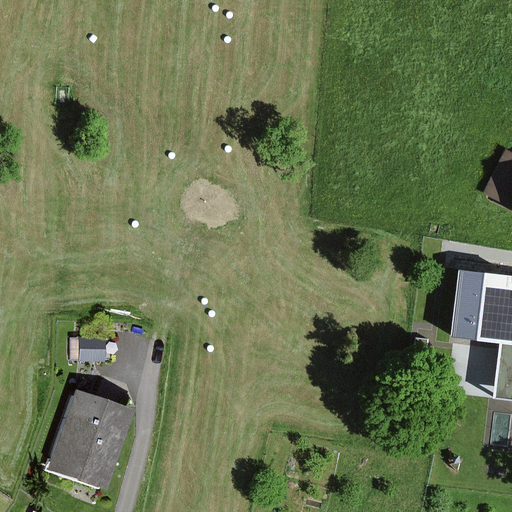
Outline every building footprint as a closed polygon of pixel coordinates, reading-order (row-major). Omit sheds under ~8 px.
[(511,154),(506,151),(484,194),(511,208),(511,154)] [(511,283),(511,276),(457,269),(449,338),(497,344),(490,400),(511,402),(511,283)] [(100,362),(100,338),(67,338),(67,362),(100,362)] [(423,381),(428,340),(415,338),(410,380),(423,381)] [(96,490),(124,411),(66,391),(38,470),(96,490)]
